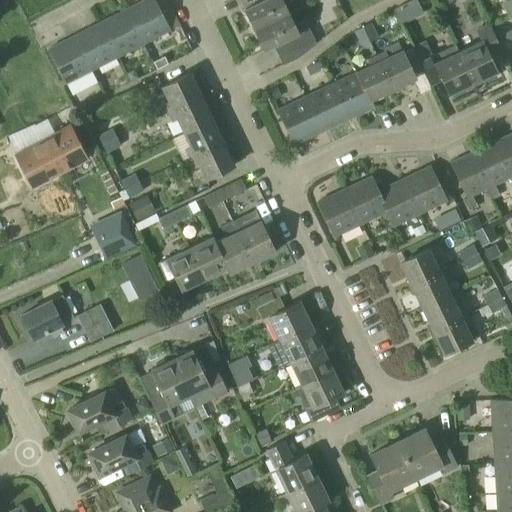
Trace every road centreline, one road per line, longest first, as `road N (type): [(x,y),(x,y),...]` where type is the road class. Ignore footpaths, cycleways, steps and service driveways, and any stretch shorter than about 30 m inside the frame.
road 1 (residential): [(279,184),(361,147),(433,142),(511,105)]
road 2 (residential): [(387,405),(279,184)]
road 3 (residential): [(279,184),(188,0)]
road 4 (residential): [(359,511),(325,445),(387,405)]
road 5 (residential): [(387,405),(478,360),(511,359)]
